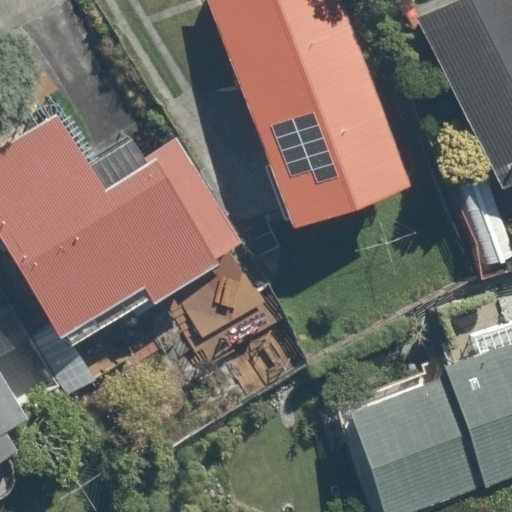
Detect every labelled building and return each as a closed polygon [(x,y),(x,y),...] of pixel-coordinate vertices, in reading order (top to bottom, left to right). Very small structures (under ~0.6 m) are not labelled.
[(338,0),(214,0),(202,4),(283,230),(406,186),(338,0)] [(511,0),(443,0),(411,16),(499,193),(511,186),(511,0)] [(50,105),(0,138),(0,251),(67,352),(241,238),(172,133),(100,181),(50,105)] [(348,419),(382,511),(413,511),(511,475),(511,338),(445,364),(451,381),(348,419)] [(0,410),(0,453),(19,442),(0,410)]
